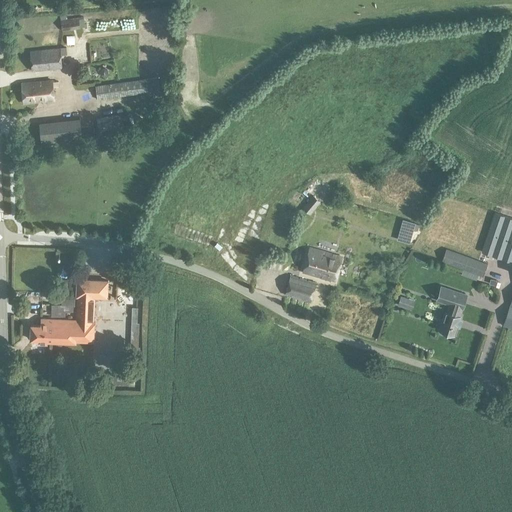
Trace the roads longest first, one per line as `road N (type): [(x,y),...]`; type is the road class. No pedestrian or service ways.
road 1 (unclassified): [(511,395),(314,327),(190,266),(86,241),(0,238)]
road 2 (tertiary): [(40,511),(11,426),(0,309)]
